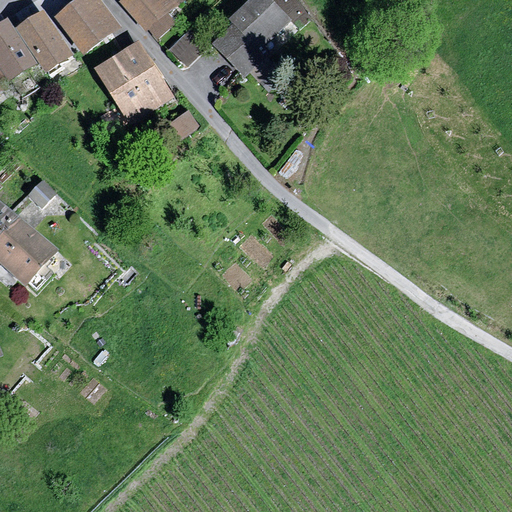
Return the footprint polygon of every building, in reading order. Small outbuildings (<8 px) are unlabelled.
[(120,0),(148,31),(185,0),(120,0)] [(263,0),(234,31),(265,62),(291,25),(263,0)] [(56,27),(85,63),(119,37),(89,2),(56,27)] [(46,19),(19,39),(40,73),(45,85),(77,64),(46,19)] [(12,27),(0,34),(0,84),(8,97),(40,73),(19,39),(12,27)] [(234,31),(215,50),(246,84),(265,62),(234,31)] [(184,37),(166,55),(206,98),(225,73),(184,37)] [(137,53),(95,75),(128,131),(173,104),(137,53)] [(0,84),(0,103),(8,97),(0,84)] [(0,206),(0,266),(29,291),(61,256),(0,206)]
